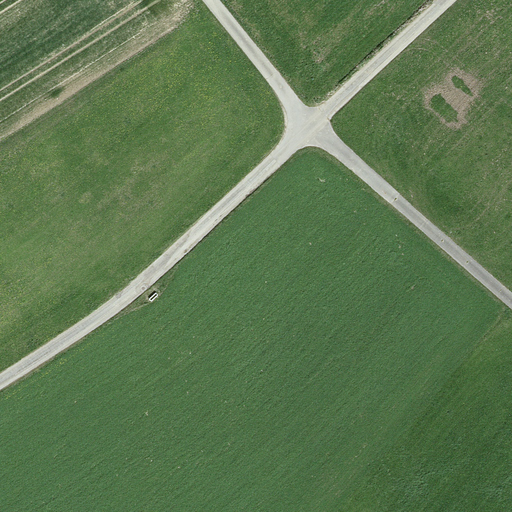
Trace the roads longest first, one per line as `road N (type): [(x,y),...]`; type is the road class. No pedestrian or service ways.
road 1 (unclassified): [(450,0),(184,246),(0,386)]
road 2 (track): [(219,0),(319,121),(511,289)]
